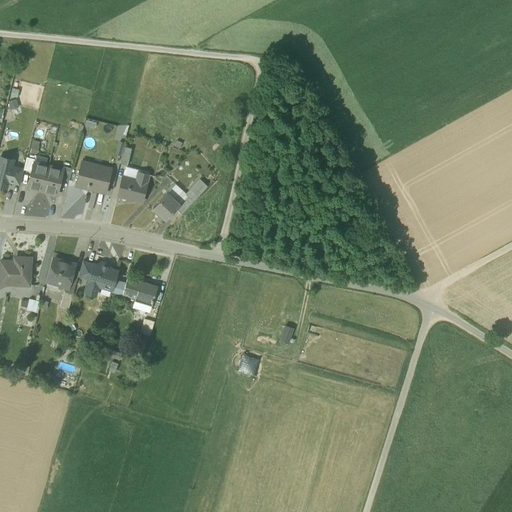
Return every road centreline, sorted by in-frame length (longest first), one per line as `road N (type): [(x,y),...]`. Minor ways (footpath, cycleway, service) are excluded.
road 1 (track): [(511,358),(413,300),(220,259),(256,65),(0,40)]
road 2 (track): [(368,511),(433,292),(511,249)]
road 3 (residential): [(0,228),(220,259)]
